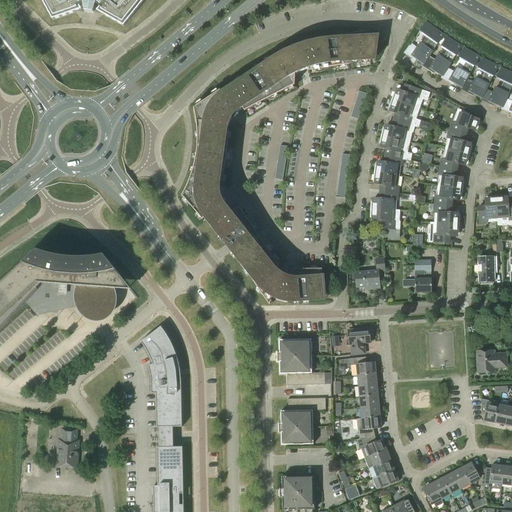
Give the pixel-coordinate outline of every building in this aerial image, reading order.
[(41,0),(52,20),(75,12),(79,6),(84,3),(85,12),(93,13),(96,4),(100,8),(103,14),(103,15),(124,27),(145,0),(41,0)] [(423,66),(438,44),(443,36),(425,23),(420,31),(430,38),(425,44),(421,41),(410,57),(415,61),(417,59),(423,63),(422,65),(423,66)] [(197,153),(193,170),(189,183),(182,196),(203,221),(205,218),(230,250),(241,264),(270,306),(272,297),(274,298),(276,299),(278,300),(281,301),(283,301),(288,302),(291,302),(292,302),(300,302),(325,300),(324,275),(322,275),(322,269),(291,269),(291,277),(283,274),(284,274),(284,273),(284,272),(283,271),(282,271),(281,271),(281,272),(280,273),(277,270),(278,265),(260,237),(256,231),(239,207),(231,212),(223,201),(222,199),(221,198),(220,196),(220,194),(220,193),(219,191),(219,189),(220,187),(220,185),(221,183),(221,182),(225,168),(227,155),(228,141),(228,127),(228,126),(228,124),(229,122),(229,121),(230,119),(231,118),(232,117),(233,115),(234,116),(235,116),(236,116),(237,116),(237,115),(237,114),(237,113),(237,112),(243,108),(244,111),(295,85),(295,74),(308,68),(308,71),(371,61),(370,60),(375,60),(379,35),(367,36),(366,31),(304,40),(304,44),(300,45),(295,47),(287,50),(280,54),(274,57),(268,61),(248,75),(230,84),(231,86),(221,93),(221,90),(194,108),(196,118),(197,127),(198,136),(197,153)] [(446,38),(443,36),(438,44),(441,46),(446,38)] [(446,38),(441,46),(448,50),(444,57),(439,54),(429,70),(434,73),(435,71),(442,76),(441,78),(442,78),(456,55),(461,47),(446,38)] [(461,47),(456,55),(460,57),(464,49),(461,47)] [(464,49),(460,57),(466,61),(462,68),(458,65),(448,82),(454,85),(455,83),(462,87),(461,89),(475,66),(479,58),(464,49)] [(483,60),(478,68),(485,71),(481,78),(477,76),(468,93),(473,96),(474,94),(482,97),(481,99),(481,100),(494,76),(498,68),(483,60)] [(511,74),(501,69),(497,78),(504,81),(501,88),(496,86),(488,103),(494,105),(495,103),(502,107),(501,109),(502,109),(511,86),(511,74)] [(468,91),(473,81),(468,79),(463,89),(468,91)] [(394,92),(391,100),(419,110),(422,99),(427,101),(431,90),(424,85),(422,91),(405,85),(403,92),(397,90),(396,93),(394,92)] [(367,94),(359,91),(351,117),(358,120),(367,94)] [(419,110),(391,100),(389,108),(391,108),(390,112),(396,114),(394,120),(415,126),(415,127),(419,128),(421,121),(416,120),(419,110)] [(452,122),(450,130),(465,135),(467,128),(474,131),(475,129),(477,130),(480,122),(478,122),(478,120),(468,116),(469,114),(458,109),(453,122),(452,122)] [(415,126),(394,120),(392,127),(386,125),(385,129),(383,128),(381,136),(410,143),(412,132),(413,133),(415,127),(415,126)] [(448,138),(445,149),(470,155),(472,146),(470,145),(470,143),(463,142),(465,135),(450,130),(447,138),(448,138)] [(410,143),(381,136),(379,144),(381,144),(381,148),(387,149),(385,156),(404,159),(403,160),(411,161),(413,154),(408,153),(410,143)] [(280,146),(275,179),(283,180),(288,147),(280,146)] [(442,159),(440,167),(456,170),(457,164),(465,165),(465,164),(467,165),(470,155),(445,149),(443,159),(442,159)] [(345,196),(351,152),(341,151),(335,195),(345,196)] [(423,153),(421,162),(430,164),(432,155),(423,153)] [(404,159),(385,156),(384,163),(378,162),(377,165),(375,165),(374,173),(400,176),(401,166),(402,166),(403,160),(404,159)] [(439,175),(438,186),(463,190),(464,180),(462,180),(462,178),(455,177),(456,170),(440,167),(439,175)] [(400,176),(374,173),(373,181),(375,181),(375,184),(381,185),(380,192),(397,194),(398,187),(399,187),(400,176)] [(463,190),(438,186),(436,197),(435,196),(435,205),(451,206),(451,199),(459,201),(459,199),(461,199),(463,190)] [(397,194),(380,192),(380,199),(373,199),(373,202),(371,202),(370,210),(395,211),(396,200),(397,201),(397,194)] [(485,207),(480,207),(478,207),(479,224),(487,223),(487,222),(497,221),(498,221),(496,196),(486,197),(486,199),(485,200),(485,207)] [(506,196),(496,196),(498,221),(497,221),(498,225),(509,225),(511,225),(511,204),(508,205),(507,198),(506,198),(506,196)] [(335,197),(335,205),(345,205),(345,198),(335,197)] [(451,206),(435,205),(434,213),(435,213),(434,223),(434,224),(459,225),(460,215),(457,215),(457,213),(450,213),(451,206)] [(395,211),(370,210),(370,218),(372,218),(372,221),(378,222),(378,229),(385,229),(384,239),(399,239),(400,222),(399,222),(399,211),(395,211)] [(429,234),(429,241),(429,242),(449,243),(449,236),(456,236),(457,234),(459,235),(459,225),(434,224),(434,223),(430,223),(430,234),(429,234)] [(80,257),(68,257),(58,256),(47,253),(36,250),(0,283),(0,326),(41,283),(42,285),(45,281),(61,282),(58,291),(66,292),(67,283),(78,284),(78,286),(77,288),(76,290),(76,292),(76,294),(76,297),(76,299),(76,301),(77,303),(77,305),(78,307),(79,309),(81,311),(82,312),(83,314),(84,315),(86,316),(88,317),(89,318),(91,318),(93,319),(95,319),(96,319),(98,319),(100,318),(102,318),(103,317),(105,316),(106,315),(108,314),(109,313),(110,312),(111,310),(112,309),(113,307),(114,305),(114,303),(115,301),(115,298),(115,296),(114,291),(113,290),(113,289),(131,290),(103,255),(92,257),(80,257)] [(497,272),(496,257),(478,257),(479,282),(482,282),(482,285),(491,284),(491,282),(494,282),(494,272),(497,272)] [(375,259),(376,271),(355,273),(356,288),(369,287),(369,290),(380,289),(379,276),(385,275),(384,259),(375,259)] [(415,261),(415,279),(415,293),(431,293),(431,279),(430,279),(430,261),(415,261)] [(176,372),(180,371),(179,368),(179,364),(177,359),(177,356),(175,352),(173,347),(170,342),(167,336),(164,332),(161,327),(141,342),(144,347),(145,349),(147,353),(149,355),(150,358),(151,362),(152,364),(148,366),(149,369),(150,373),(150,376),(151,380),(151,384),(151,387),(151,391),(151,394),(156,394),(156,428),(158,428),(159,428),(166,428),(173,427),(182,427),(181,383),(177,383),(176,372)] [(348,331),(349,332),(347,333),(346,335),(346,337),(347,338),(349,339),(350,345),(351,345),(352,355),(365,354),(364,347),(363,347),(363,344),(370,343),(369,337),(371,336),(371,331),(369,330),(369,329),(348,331)] [(306,373),(312,373),(311,339),(279,340),(279,353),(277,353),(277,362),(280,362),(280,374),(287,374),(293,374),(300,374),(306,373)] [(494,369),(507,368),(506,354),(497,354),(497,356),(494,356),(493,351),(476,351),(477,373),(494,372),(494,369)] [(366,364),(366,357),(347,359),(348,366),(351,366),(352,376),(358,376),(375,374),(374,362),(373,362),(373,363),(366,364)] [(375,374),(358,376),(359,387),(376,385),(375,374)] [(376,385),(359,387),(360,397),(377,395),(376,385)] [(378,406),(377,395),(360,397),(361,408),(378,406)] [(498,406),(488,403),(489,401),(481,399),(482,413),(485,415),(484,419),(483,419),(483,420),(495,422),(498,406)] [(379,417),(378,406),(361,408),(362,419),(379,417)] [(498,406),(495,422),(506,425),(509,408),(498,406)] [(294,411),(288,411),(281,411),(281,424),(278,424),(278,433),(281,433),(281,445),(313,444),(313,411),(307,411),(300,411),(294,411)] [(379,417),(362,419),(357,419),(358,430),(360,439),(375,435),(373,429),(380,428),(380,429),(379,417)] [(173,427),(159,428),(159,438),(159,448),(173,447),(173,437),(173,427)] [(76,467),(78,442),(75,441),(76,431),(61,430),(60,440),(58,440),(57,458),(59,458),(59,466),(66,467),(67,469),(68,470),(70,470),(72,469),(73,467),(76,467)] [(375,435),(360,439),(357,440),(359,450),(360,449),(364,459),(386,451),(382,440),(381,440),(376,442),(375,435)] [(173,447),(159,448),(157,448),(158,486),(153,486),(153,511),(183,511),(184,505),(180,505),(179,494),(183,494),(182,447),(173,447)] [(390,461),(386,451),(364,459),(368,469),(369,469),(390,461)] [(390,461),(369,469),(373,479),(394,471),(390,461)] [(462,469),(470,484),(480,478),(472,464),(472,463),(462,469)] [(486,468),(484,478),(483,491),(490,491),(490,489),(501,490),(502,484),(503,467),(492,466),(491,466),(492,466),(492,469),(486,468)] [(511,467),(503,467),(502,484),(511,484),(511,467)] [(462,469),(452,474),(460,489),(470,484),(462,469)] [(394,471),(373,479),(372,479),(377,489),(397,481),(397,482),(398,482),(394,471)] [(460,489),(452,474),(443,479),(451,494),(460,489)] [(283,510),(286,510),(286,511),(312,511),(313,510),(315,510),(314,476),(282,476),(282,489),(279,489),(280,498),(282,498),(283,510)] [(451,494),(443,479),(433,484),(441,499),(451,494)] [(441,499),(433,484),(423,489),(423,490),(424,490),(431,504),(433,503),(435,508),(443,504),(441,499)] [(355,485),(346,489),(349,499),(358,496),(355,485)] [(393,488),(384,492),(387,497),(396,493),(393,488)] [(16,511),(80,511),(81,502),(17,500),(16,511)] [(402,500),(392,506),(394,511),(414,511),(408,500),(403,503),(402,500)]
